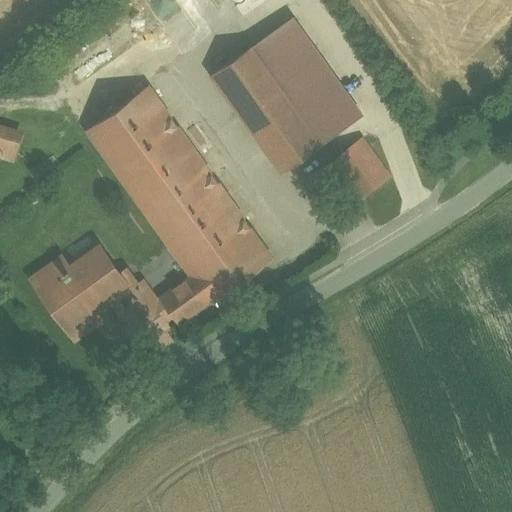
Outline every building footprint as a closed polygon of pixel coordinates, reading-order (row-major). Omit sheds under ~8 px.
[(323,142),(254,44),(213,73),(282,171),(323,142)] [(272,258),(149,84),(87,129),(192,275),(209,300),(211,302),(272,258)] [(25,130),(0,122),(0,154),(15,160),(22,141),(25,130)] [(349,148),(307,178),(322,200),(337,190),(347,204),(375,185),(349,148)] [(47,158),(32,169),(39,179),(55,168),(47,158)] [(96,247),(76,261),(80,266),(72,273),(69,269),(65,272),(66,275),(61,279),(62,280),(58,282),(57,283),(53,286),(43,272),(35,278),(45,292),(61,315),(66,312),(80,332),(99,318),(92,310),(116,293),(119,296),(125,292),(134,303),(126,309),(132,318),(151,304),(163,320),(173,313),(179,322),(209,300),(192,275),(161,297),(162,298),(158,301),(153,295),(154,294),(144,281),(138,286),(127,270),(115,279),(108,268),(112,265),(97,245),(96,246),(96,247)] [(132,318),(125,323),(140,344),(166,325),(163,320),(151,304),(132,318)]
